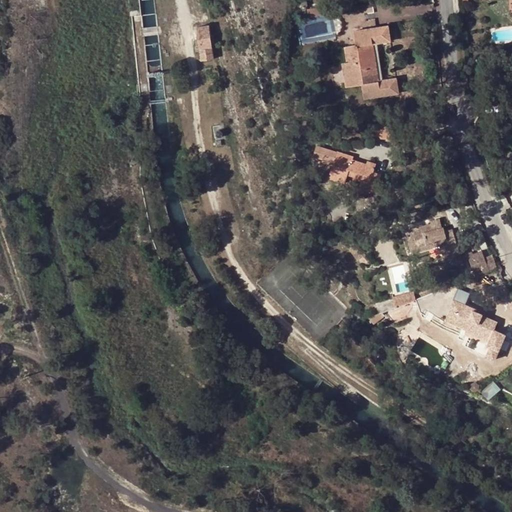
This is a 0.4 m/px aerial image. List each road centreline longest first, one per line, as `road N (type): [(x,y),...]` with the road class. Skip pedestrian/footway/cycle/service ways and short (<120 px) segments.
road 1 (track): [(183,0),(220,219),(254,290),(328,357),(511,481)]
road 2 (residential): [(511,259),(460,139),(443,0)]
road 3 (unknown): [(0,345),(43,365),(57,382),(74,439),(91,464),(129,492),(184,511)]
